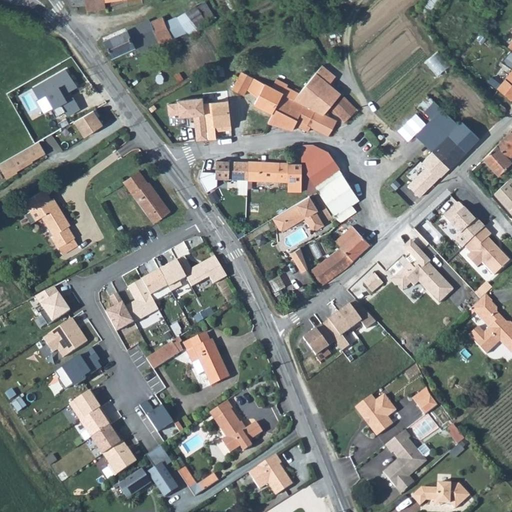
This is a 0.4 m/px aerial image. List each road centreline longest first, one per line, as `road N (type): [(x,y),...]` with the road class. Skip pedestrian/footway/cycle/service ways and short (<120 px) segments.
road 1 (residential): [(207,220),(88,289),(121,356),(118,393),(149,444)]
road 2 (secondary): [(41,0),(167,162)]
road 3 (residential): [(343,147),(305,138),(167,162)]
road 4 (secondary): [(269,329),(331,479)]
road 5 (residential): [(391,231),(269,329)]
road 6 (secondary): [(207,220),(269,329)]
road 7 (track): [(368,113),(351,89),(342,40),(361,0)]
